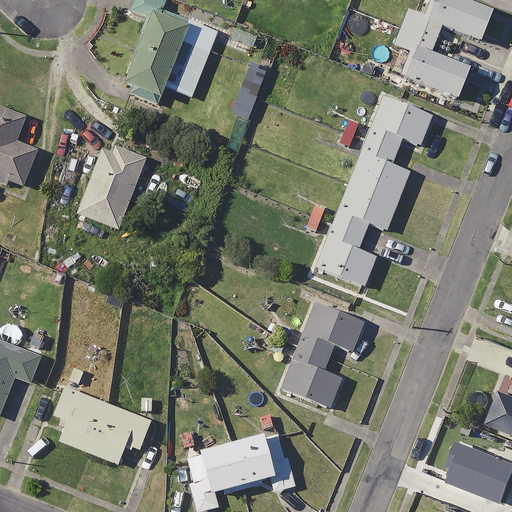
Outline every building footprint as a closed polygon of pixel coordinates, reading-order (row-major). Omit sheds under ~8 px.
[(153,0),(130,0),(127,11),(143,17),(119,80),(128,83),(124,93),(153,104),(160,85),(172,90),(176,80),(184,84),(193,61),(184,58),(190,43),(177,38),(186,12),(153,0)] [(427,114),(377,95),(312,266),(360,285),(371,255),(354,249),(364,223),(382,229),(404,171),(387,164),(398,138),(415,145),(427,114)] [(22,117),(0,108),(0,177),(19,185),(34,149),(13,140),(22,117)] [(354,124),(343,120),(335,143),(345,147),(354,124)] [(141,158),(100,142),(73,213),(115,229),(141,158)] [(360,318),(312,299),(277,388),(326,407),(337,377),(320,370),(330,345),(348,351),(360,318)] [(37,357),(0,342),(0,405),(11,377),(26,383),(37,357)] [(511,386),(498,381),(482,424),(511,434),(511,386)] [(147,421),(59,385),(47,413),(62,420),(55,439),(113,463),(121,445),(134,451),(147,421)] [(253,418),(256,430),(224,438),(221,427),(196,433),(199,445),(193,447),(195,456),(183,459),(197,510),(215,506),(210,488),(264,473),(269,490),(288,485),(276,442),(269,414),(253,418)]
